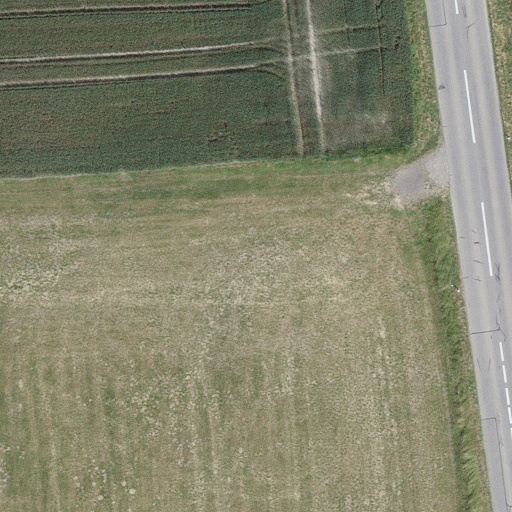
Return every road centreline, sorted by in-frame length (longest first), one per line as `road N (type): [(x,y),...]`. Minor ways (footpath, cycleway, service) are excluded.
road 1 (track): [(0,207),(383,189),(476,146)]
road 2 (secondary): [(457,0),(511,420)]
